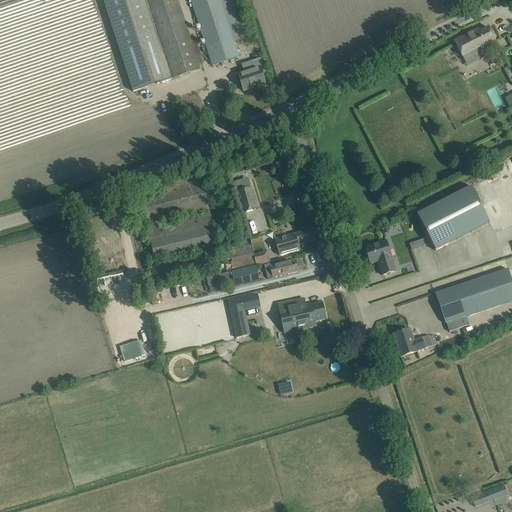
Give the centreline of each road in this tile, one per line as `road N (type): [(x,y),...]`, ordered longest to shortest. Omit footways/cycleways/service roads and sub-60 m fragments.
road 1 (unclassified): [(420,511),(290,111)]
road 2 (unclassified): [(0,228),(109,191),(290,111)]
road 3 (unclassified): [(290,111),(503,0)]
